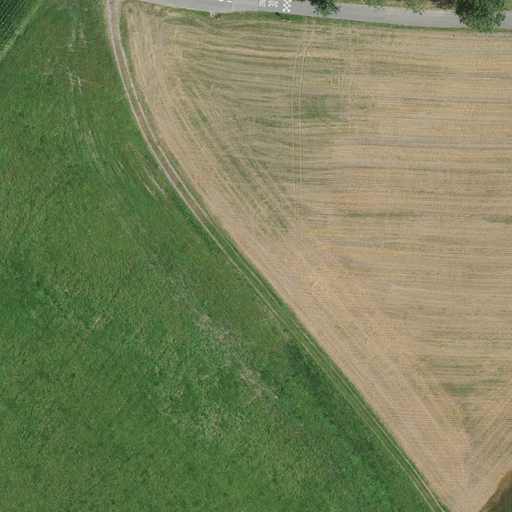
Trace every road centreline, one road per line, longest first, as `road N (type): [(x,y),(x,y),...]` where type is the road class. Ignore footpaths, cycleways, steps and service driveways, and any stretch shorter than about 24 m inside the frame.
road 1 (track): [(434,511),(169,171),(138,112),(116,0)]
road 2 (unclassified): [(511,21),(204,0)]
